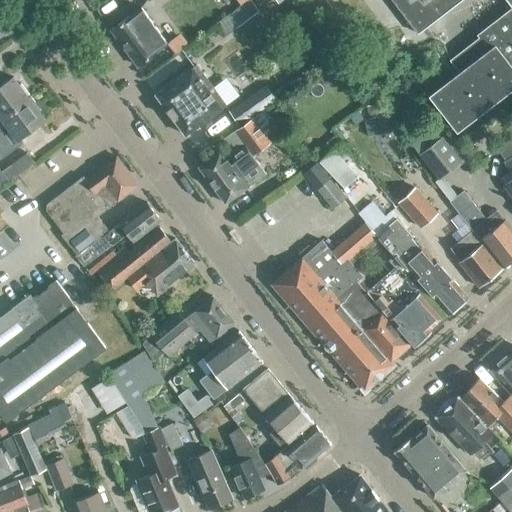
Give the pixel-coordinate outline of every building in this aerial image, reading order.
[(250,0),(245,0),(217,22),(226,34),(258,11),(250,0)] [(308,0),(293,0),(322,39),(332,31),(308,0)] [(326,0),(318,0),(315,2),(327,18),(335,12),(326,0)] [(388,0),(413,31),(452,0),(388,0)] [(110,30),(137,64),(166,42),(141,7),(110,30)] [(460,72),(430,95),(456,129),(511,85),(511,9),(478,35),(479,37),(451,59),(460,72)] [(155,94),(185,135),(226,106),(201,71),(200,72),(195,65),(155,94)] [(229,109),(241,125),(310,75),(306,70),(296,77),(295,76),(267,95),(261,86),(229,109)] [(0,118),(30,96),(20,82),(18,84),(13,77),(0,86),(0,118)] [(30,96),(0,118),(0,158),(22,143),(18,138),(44,119),(38,110),(39,109),(30,96)] [(222,150),(199,167),(226,203),(267,173),(253,155),(271,142),(266,135),(278,126),(266,110),(224,140),(232,152),(226,156),(222,150)] [(462,161),(442,135),(419,153),(439,179),(462,161)] [(342,140),(317,160),(340,189),(355,177),(343,163),(354,155),(342,140)] [(28,152),(3,171),(9,181),(35,162),(28,152)] [(511,154),(502,162),(511,175),(511,177),(502,185),(511,198),(511,154)] [(98,216),(138,185),(117,157),(86,179),(83,175),(46,203),(45,209),(62,231),(61,232),(76,252),(88,244),(89,244),(109,229),(98,216)] [(303,173),(315,188),(328,178),(316,163),(303,173)] [(438,212),(415,186),(398,201),(421,227),(438,212)] [(472,229),(503,268),(511,260),(511,229),(496,209),(486,218),(463,190),(449,202),(472,229)] [(133,240),(160,220),(147,202),(110,231),(109,229),(89,244),(96,254),(126,232),(133,240)] [(375,234),(376,233),(390,222),(372,202),(358,214),(365,222),(375,234)] [(421,249),(412,238),(413,237),(395,217),(390,222),(376,233),(375,234),(379,238),(393,254),(395,253),(413,274),(415,275),(417,277),(449,315),(468,298),(423,247),(421,249)] [(351,263),(379,238),(375,234),(365,222),(332,251),(322,239),(272,282),(288,301),(286,302),(364,391),(394,366),(390,361),(411,343),(365,291),(356,281),(362,276),(351,263)] [(195,264),(175,238),(171,241),(159,226),(127,251),(124,246),(97,268),(111,287),(126,276),(136,288),(146,281),(156,294),(195,264)] [(458,261),(479,287),(503,268),(472,229),(460,239),(449,248),(459,260),(458,261)] [(411,343),(414,346),(449,315),(417,277),(415,275),(413,274),(395,253),(393,254),(387,260),(393,267),(365,291),(411,343)] [(105,346),(64,291),(55,279),(47,285),(49,287),(36,296),(35,294),(31,297),(30,294),(0,315),(0,414),(5,420),(105,346)] [(152,334),(142,343),(153,360),(165,350),(169,354),(199,329),(209,341),(211,340),(235,322),(214,295),(183,318),(179,312),(151,333),(152,334)] [(262,362),(238,331),(204,357),(214,370),(200,381),(213,399),(262,362)] [(511,347),(488,368),(508,390),(510,388),(511,389),(511,347)] [(143,350),(107,373),(146,433),(143,435),(150,452),(140,457),(148,475),(136,480),(137,482),(131,485),(129,489),(138,511),(168,511),(179,508),(167,477),(177,473),(165,446),(168,445),(160,428),(159,429),(142,394),(163,381),(143,350)] [(285,446),(313,422),(268,369),(244,388),(277,427),(271,432),(284,447),(265,463),(279,484),(291,478),(304,466),(307,469),(317,460),(316,456),(331,444),(316,426),(288,450),(285,446)] [(502,401),(479,378),(460,397),(488,424),(496,416),(511,432),(511,396),(510,394),(502,401)] [(238,393),(223,405),(231,417),(236,412),(233,408),(243,400),(238,393)] [(458,396),(435,417),(470,453),(492,432),(458,396)] [(35,418),(26,423),(36,444),(49,438),(45,429),(62,420),(62,418),(71,414),(63,399),(54,404),(56,408),(35,418)] [(205,412),(192,420),(199,430),(211,422),(205,412)] [(171,423),(160,428),(168,445),(171,450),(182,444),(171,423)] [(411,437),(410,436),(394,450),(433,497),(466,470),(427,424),(411,437)] [(12,433),(30,475),(46,468),(27,426),(12,433)] [(239,427),(228,433),(241,463),(231,467),(244,498),(264,489),(259,477),(269,472),(239,427)] [(10,436),(1,440),(6,453),(15,449),(10,436)] [(0,476),(13,471),(0,448),(0,476)] [(499,449),(493,455),(503,466),(509,460),(499,449)] [(187,461),(209,508),(230,498),(208,451),(187,461)] [(54,486),(70,480),(60,455),(44,462),(54,486)] [(511,511),(511,466),(490,486),(502,500),(508,507),(511,511)] [(388,511),(359,474),(331,495),(323,484),(285,511),(388,511)] [(30,475),(18,480),(19,481),(21,488),(33,483),(30,475)] [(17,482),(28,504),(30,511),(44,511),(38,494),(25,498),(21,488),(19,481),(17,482)] [(0,511),(6,511),(12,510),(12,511),(30,511),(28,504),(17,482),(0,490),(0,511)] [(75,511),(106,511),(99,493),(72,504),(75,511)] [(502,511),(508,507),(502,500),(492,509),(489,511),(502,511)]
